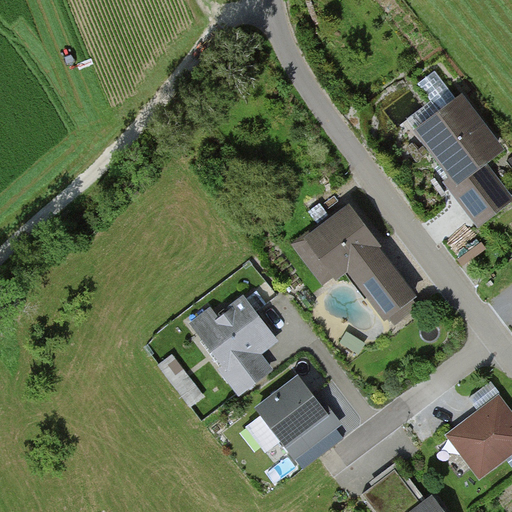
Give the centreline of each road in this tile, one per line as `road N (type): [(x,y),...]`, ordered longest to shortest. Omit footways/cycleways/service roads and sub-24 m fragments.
road 1 (unclassified): [(273,0),(279,29),(319,106),(495,337)]
road 2 (track): [(0,262),(129,141),(214,13),(254,0)]
road 3 (residential): [(495,337),(332,464)]
road 4 (unknown): [(383,425),(290,315)]
